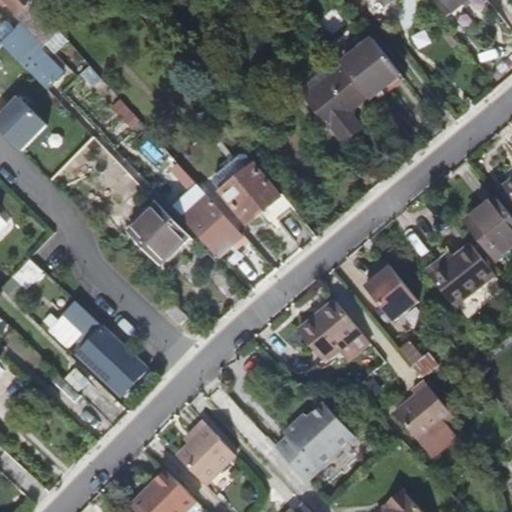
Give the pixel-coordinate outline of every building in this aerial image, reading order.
[(0,0),(0,1),(2,4),(7,0),(45,44),(60,31),(36,6),(31,0),(0,0)] [(392,12),(381,0),(368,0),(368,12),(378,24),(392,12)] [(437,0),(449,15),(467,0),(437,0)] [(430,25),(435,32),(444,26),(438,19),(430,25)] [(60,71),(18,26),(2,42),(11,52),(34,75),(45,86),(60,71)] [(441,33),(454,50),(459,45),(446,28),(441,33)] [(401,73),(370,34),(339,59),(340,60),(346,67),(368,96),(370,98),(401,73)] [(34,75),(11,52),(0,64),(23,86),(34,75)] [(301,90),(307,97),(346,67),(340,60),(301,90)] [(350,110),(368,96),(346,67),(307,97),(330,126),(332,125),(344,141),(363,127),(350,110)] [(0,116),(0,129),(22,151),(47,125),(18,97),(0,116)] [(281,197),(254,164),(221,191),(248,224),(267,208),(277,220),(294,206),(284,194),(281,197)] [(471,225),(501,201),(496,195),(466,219),(471,225)] [(242,235),(208,197),(186,218),(220,256),(242,235)] [(511,245),(511,215),(501,201),(471,225),(498,257),(511,245)] [(159,266),(189,239),(157,204),(128,232),(159,266)] [(0,231),(9,222),(0,213),(0,231)] [(462,313),(501,281),(472,245),(433,276),(462,313)] [(433,276),(455,258),(450,251),(427,269),(433,276)] [(389,321),(419,307),(400,264),(369,277),(389,321)] [(367,332),(338,300),(301,331),(329,362),(367,332)] [(149,369),(78,301),(67,313),(87,332),(83,336),(83,343),(87,347),(80,354),(123,396),(149,369)] [(175,303),(167,311),(180,325),(188,317),(175,303)] [(10,394),(21,383),(0,362),(0,396),(6,390),(10,394)] [(455,417),(445,404),(425,380),(414,389),(417,393),(396,409),(424,443),(455,417)] [(0,404),(10,394),(6,390),(0,396),(0,404)] [(308,482),(357,436),(326,403),(310,418),(302,425),(299,421),(285,434),(289,438),(277,449),(308,482)] [(302,425),(310,418),(306,415),(299,421),(302,425)] [(238,457),(205,423),(194,434),(198,439),(192,445),(178,458),(206,487),(238,457)] [(192,445),(198,439),(194,434),(187,440),(192,445)] [(133,511),(189,511),(197,504),(167,474),(131,510),(133,511)] [(422,511),(406,494),(390,509),(393,511),(392,511),(422,511)]
